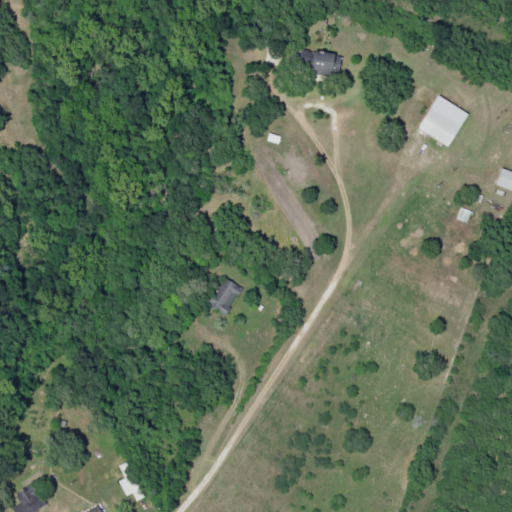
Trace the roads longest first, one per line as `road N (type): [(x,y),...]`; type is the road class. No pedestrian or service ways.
road 1 (residential): [(156,511),(267,340),(270,146),(221,45)]
road 2 (residential): [(267,340),(360,215),(511,115)]
road 3 (residential): [(511,286),(417,296),(252,360)]
road 4 (residential): [(511,13),(360,215)]
